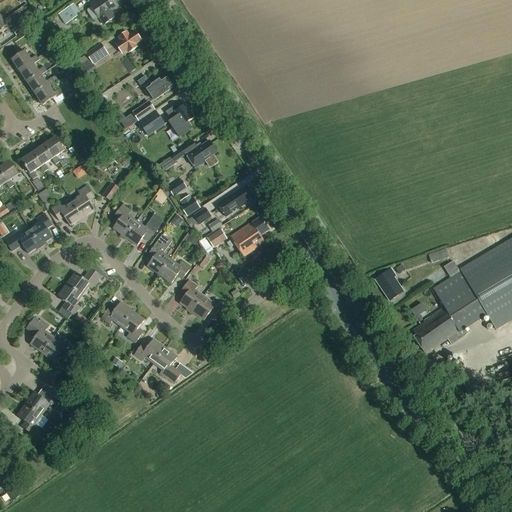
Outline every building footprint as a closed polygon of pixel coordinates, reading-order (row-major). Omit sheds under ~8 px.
[(114,18),(110,12),(118,7),(112,0),(98,0),(89,6),(102,26),(114,18)] [(74,5),(58,16),(65,26),(81,15),(74,5)] [(2,21),(0,21),(0,27),(1,30),(12,22),(9,17),(3,21),(2,21)] [(22,24),(13,31),(16,36),(26,29),(22,24)] [(134,31),(128,35),(126,32),(117,38),(120,41),(115,44),(121,54),(126,51),(128,53),(136,48),(134,45),(141,41),(134,31)] [(101,43),(79,59),(89,73),(96,68),(93,65),(109,54),(101,43)] [(11,61),(19,72),(32,63),(33,65),(39,61),(36,56),(30,60),(24,52),(11,61)] [(32,63),(19,72),(26,83),(40,74),(41,75),(47,71),(44,67),(37,71),(33,65),(32,63)] [(40,74),(26,83),(34,95),(48,85),(49,87),(54,83),(51,78),(45,82),(41,75),(40,74)] [(143,88),(149,84),(144,78),(138,82),(143,88)] [(154,101),(173,88),(167,79),(160,83),(159,81),(151,86),(152,87),(145,92),(148,97),(150,96),(154,101)] [(56,98),(62,94),(59,90),(53,93),(49,87),(48,85),(34,95),(42,106),(55,97),(56,98)] [(125,131),(155,111),(149,101),(132,112),(133,114),(126,118),(125,116),(118,120),(125,131)] [(165,114),(170,121),(177,116),(183,125),(187,122),(193,118),(184,105),(177,110),(175,107),(165,114)] [(148,137),(165,126),(155,112),(138,123),(148,137)] [(55,157),(63,152),(54,138),(43,146),(56,165),(59,163),(55,157)] [(200,145),(196,148),(192,142),(176,153),(179,158),(185,154),(194,169),(203,163),(203,162),(216,153),(208,142),(201,147),(200,145)] [(43,146),(31,154),(44,173),(48,170),(44,165),(50,161),(54,167),(56,165),(43,146)] [(44,173),(31,154),(20,161),(29,174),(27,175),(32,181),(36,178),(32,173),(39,168),(43,174),(44,173)] [(0,174),(6,183),(4,185),(7,190),(12,186),(9,182),(18,176),(9,162),(0,167),(0,174)] [(78,180),(86,174),(81,167),(73,172),(78,180)] [(44,188),(38,179),(32,182),(39,191),(44,188)] [(181,180),(168,189),(173,197),(187,188),(181,180)] [(111,183),(102,196),(110,202),(120,189),(111,183)] [(71,202),(82,219),(94,211),(89,202),(94,199),(86,187),(77,193),(79,197),(71,202)] [(239,191),(217,205),(225,218),(247,203),(246,201),(249,198),(244,190),(240,193),(239,191)] [(160,195),(155,200),(160,204),(165,198),(160,195)] [(179,207),(186,217),(199,209),(192,198),(179,207)] [(11,202),(5,206),(10,213),(16,209),(11,202)] [(69,228),(82,219),(71,202),(62,208),(59,205),(51,210),(58,222),(64,219),(69,228)] [(124,238),(136,222),(128,216),(130,213),(122,206),(114,218),(118,221),(112,230),(124,238)] [(5,207),(0,210),(0,211),(4,217),(9,214),(5,207)] [(198,224),(199,226),(211,217),(205,208),(188,220),(193,227),(198,224)] [(37,224),(29,230),(40,247),(52,239),(47,230),(52,227),(44,215),(35,221),(37,224)] [(176,215),(170,223),(176,228),(183,220),(176,215)] [(260,236),(269,231),(260,217),(230,237),(243,257),(265,242),(260,236)] [(222,218),(211,225),(215,231),(226,224),(222,218)] [(145,229),(136,222),(124,238),(137,247),(143,239),(148,242),(156,231),(147,225),(145,229)] [(6,223),(0,226),(0,227),(5,237),(11,233),(6,223)] [(18,232),(9,238),(3,242),(11,253),(22,246),(28,255),(40,247),(29,230),(20,236),(18,232)] [(220,230),(207,239),(214,249),(227,240),(220,230)] [(187,241),(195,246),(199,239),(192,234),(187,241)] [(162,236),(147,255),(152,259),(146,267),(158,276),(170,260),(163,254),(171,243),(162,236)] [(207,255),(213,251),(204,239),(199,243),(207,255)] [(467,328),(487,316),(496,331),(511,321),(511,239),(461,272),(454,261),(444,267),(451,278),(433,289),(445,308),(424,322),(425,324),(414,331),(418,336),(415,338),(425,353),(431,349),(432,349),(447,339),(451,345),(464,337),(465,339),(467,337),(463,331),(467,328)] [(428,255),(431,264),(449,258),(446,249),(428,255)] [(203,269),(210,259),(204,255),(197,265),(203,269)] [(179,266),(170,260),(158,276),(171,285),(177,277),(182,280),(190,269),(182,263),(179,266)] [(402,265),(395,269),(399,275),(405,270),(402,265)] [(92,291),(98,282),(102,277),(91,269),(83,279),(75,273),(66,285),(82,297),(88,288),(92,291)] [(389,302),(403,293),(393,278),(395,276),(391,270),(375,281),(389,302)] [(192,313),(203,297),(195,290),(198,287),(189,281),(181,292),(186,296),(180,304),(192,313)] [(76,305),(82,297),(66,285),(57,297),(65,303),(62,308),(73,316),(79,308),(76,305)] [(212,303),(203,297),(192,313),(203,322),(210,313),(215,317),(223,306),(215,299),(212,303)] [(121,328),(133,312),(120,303),(114,311),(109,308),(101,319),(109,325),(112,322),(121,328)] [(415,318),(418,323),(422,320),(420,317),(427,312),(422,306),(416,310),(419,315),(415,318)] [(145,321),(133,312),(121,328),(129,334),(126,338),(135,344),(143,333),(138,329),(145,321)] [(79,315),(73,323),(83,331),(89,322),(79,315)] [(29,345),(41,354),(53,338),(44,331),(47,328),(34,318),(25,329),(35,337),(29,345)] [(91,324),(85,332),(90,335),(96,327),(91,324)] [(57,335),(55,339),(53,338),(41,354),(54,363),(60,355),(69,362),(78,350),(57,335)] [(153,365),(165,348),(153,339),(147,348),(142,344),(134,355),(142,362),(145,358),(153,365)] [(177,357),(165,348),(153,365),(162,371),(159,374),(167,380),(174,385),(182,374),(171,366),(177,357)] [(115,359),(111,365),(112,365),(119,370),(123,365),(115,359)] [(25,404),(42,416),(48,408),(51,410),(58,401),(46,393),(43,398),(34,392),(25,404)] [(76,407),(69,402),(64,409),(71,414),(76,407)] [(35,425),(42,416),(25,404),(16,416),(25,423),(21,427),(32,436),(39,427),(35,425)] [(43,451),(47,446),(37,439),(34,444),(43,451)] [(12,502),(22,496),(16,487),(6,494),(12,502)]
